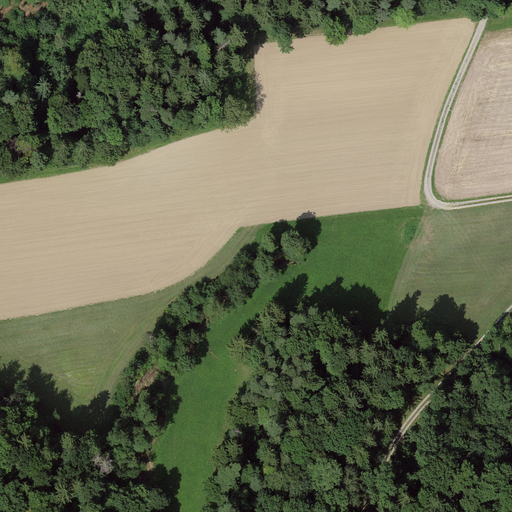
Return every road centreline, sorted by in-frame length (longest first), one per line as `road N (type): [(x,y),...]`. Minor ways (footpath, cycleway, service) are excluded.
road 1 (track): [(491,0),(443,119),(428,186),(446,206),(511,198)]
road 2 (track): [(365,511),(403,421),(511,313)]
